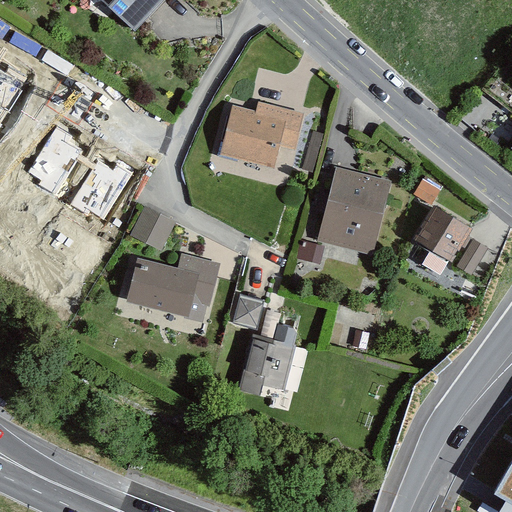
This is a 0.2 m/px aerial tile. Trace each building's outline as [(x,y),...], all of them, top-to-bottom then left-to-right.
[(175,0),(103,0),(141,36),(175,0)] [(0,96),(0,131),(17,109),(0,96)] [(232,107),(217,161),(276,176),(284,148),(300,153),(309,119),(263,106),(260,115),(232,107)] [(314,128),(303,165),(317,169),(327,132),(314,128)] [(394,185),(342,172),(322,247),(326,248),(375,261),(394,185)] [(425,177),(415,191),(432,203),(442,189),(425,177)] [(148,204),(135,230),(169,247),(182,221),(148,204)] [(477,231),(439,208),(418,242),(456,265),(477,231)] [(301,242),(297,256),(322,262),(326,248),(322,247),(301,242)] [(183,269),(143,259),(132,305),(193,320),(197,304),(214,308),(224,265),(186,256),(183,269)] [(243,299),(236,326),(265,333),(271,305),(243,299)] [(259,333),(244,391),(268,397),(270,387),(292,392),(304,344),(259,333)] [(511,511),(511,457),(489,496),(501,503),(494,511),(511,511)]
